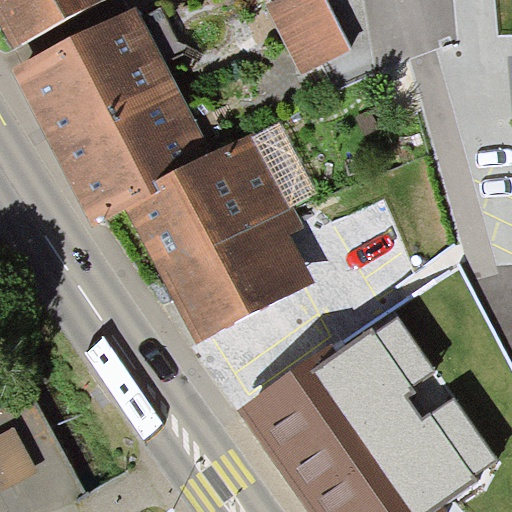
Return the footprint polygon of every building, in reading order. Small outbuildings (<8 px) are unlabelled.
[(0,0),(0,23),(16,54),(116,0),(0,0)] [(324,0),(292,0),(270,11),(303,77),(351,54),(324,0)] [(43,132),(53,150),(175,85),(136,12),(14,76),(43,132)] [(175,85),(53,150),(61,165),(97,233),(128,216),(158,201),(154,192),(214,160),(175,85)] [(256,138),(214,160),(154,192),(158,201),(128,216),(155,267),(162,280),(295,210),(256,138)] [(304,227),(295,210),(162,280),(172,298),(198,348),(315,286),(288,235),(304,227)] [(421,511),(314,362),(238,417),(306,511),(421,511)] [(14,431),(0,438),(0,481),(5,490),(37,473),(14,431)]
